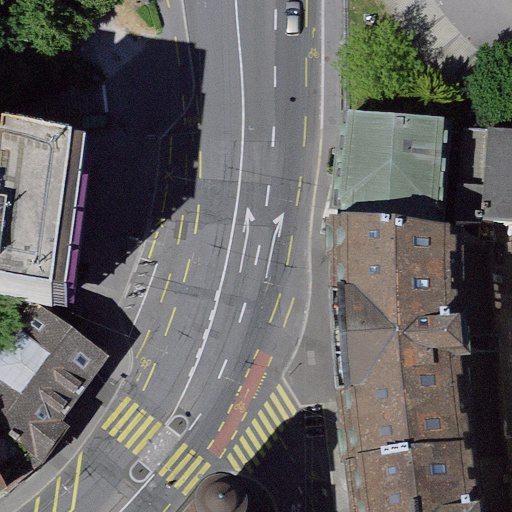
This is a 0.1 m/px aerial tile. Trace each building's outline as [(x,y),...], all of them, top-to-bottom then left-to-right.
[(335,229),(450,238),(460,135),(352,124),(342,226),(336,225),(335,229)] [(511,139),(494,138),(489,231),(511,232),(511,139)] [(0,325),(62,329),(73,168),(7,164),(6,173),(0,172),(0,325)] [(450,238),(335,229),(339,375),(352,478),(485,461),(469,240),(450,238)] [(0,379),(0,499),(7,511),(28,486),(45,464),(110,375),(80,355),(45,331),(0,379)] [(352,478),(355,511),(492,511),(485,461),(352,478)] [(267,511),(262,501),(252,497),(239,495),(227,500),(219,511),(218,511),(267,511)]
